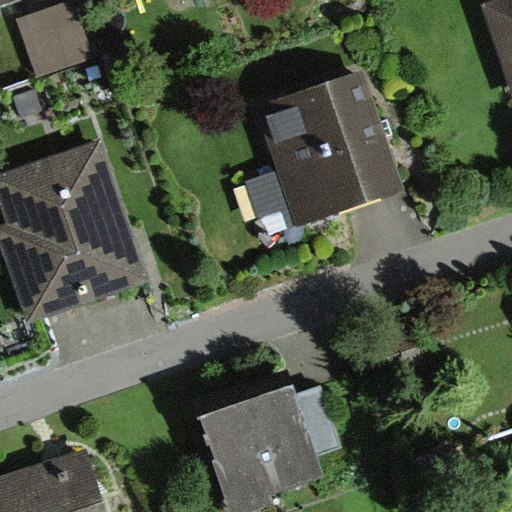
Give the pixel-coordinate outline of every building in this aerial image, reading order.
[(78,0),(72,0),(18,21),(40,76),(99,52),(78,0)] [(511,6),(490,15),(511,73),(511,6)] [(362,73),(263,108),(300,215),(400,180),(362,73)] [(92,145),(0,177),(0,199),(39,311),(139,276),(92,145)] [(288,382),(195,415),(230,511),(236,511),(323,481),(288,382)] [(105,511),(88,454),(0,479),(0,511),(105,511)]
